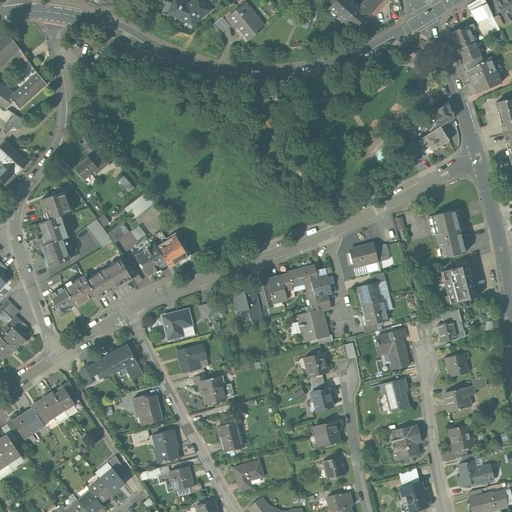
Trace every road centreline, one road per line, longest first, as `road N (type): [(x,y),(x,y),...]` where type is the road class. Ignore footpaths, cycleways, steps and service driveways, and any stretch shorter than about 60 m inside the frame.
road 1 (tertiary): [(45,9),(257,75),(332,67),(426,16)]
road 2 (residential): [(123,310),(376,211),(479,159)]
road 3 (residential): [(123,310),(235,511)]
road 4 (residential): [(45,9),(62,97),(59,141),(12,212)]
road 5 (residential): [(449,511),(432,441),(425,349)]
road 6 (secondary): [(479,159),(426,16)]
road 7 (secondary): [(511,308),(479,159)]
road 8 (residential): [(368,511),(345,370)]
